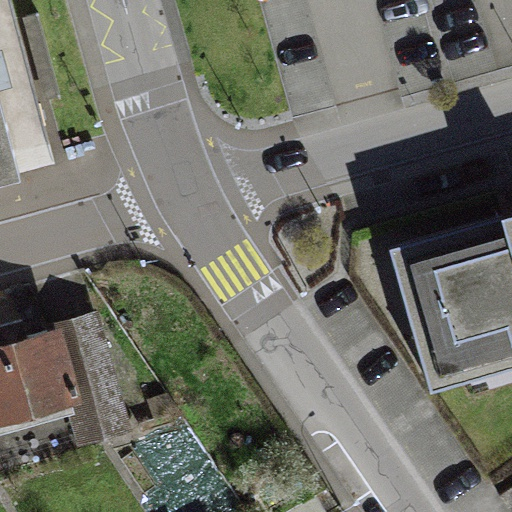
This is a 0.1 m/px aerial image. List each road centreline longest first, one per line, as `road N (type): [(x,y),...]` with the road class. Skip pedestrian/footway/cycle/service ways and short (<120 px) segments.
road 1 (residential): [(394,511),(181,198)]
road 2 (residential): [(511,104),(181,198)]
road 3 (residential): [(181,198),(123,0)]
road 4 (residential): [(181,198),(0,249)]
